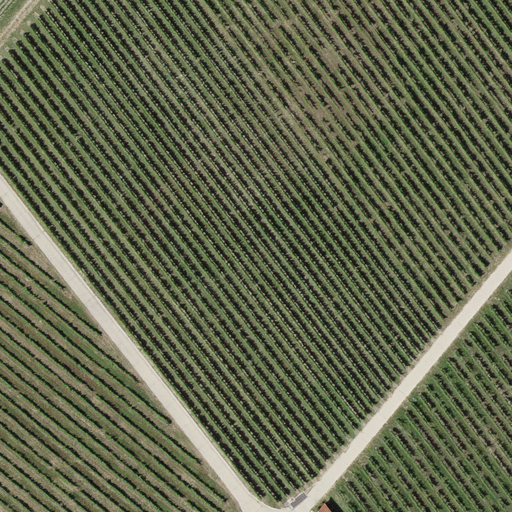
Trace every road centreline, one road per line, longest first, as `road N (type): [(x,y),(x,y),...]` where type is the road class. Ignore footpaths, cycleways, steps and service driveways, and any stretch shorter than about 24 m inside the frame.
road 1 (track): [(0,185),(254,511)]
road 2 (track): [(511,260),(299,511)]
